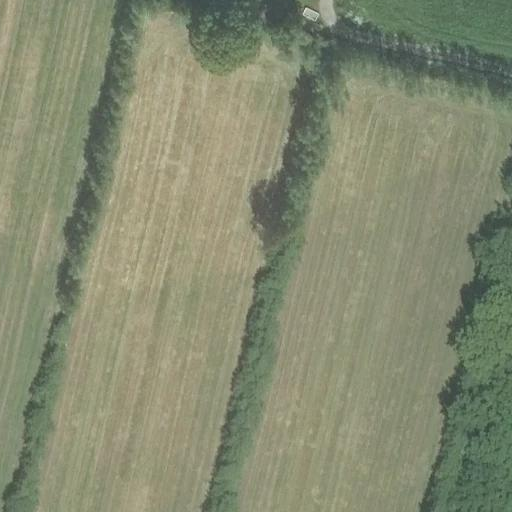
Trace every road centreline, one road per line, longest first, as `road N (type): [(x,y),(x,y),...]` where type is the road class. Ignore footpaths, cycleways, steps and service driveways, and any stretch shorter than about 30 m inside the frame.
road 1 (track): [(511,100),(332,36),(329,0)]
road 2 (track): [(459,511),(511,312)]
